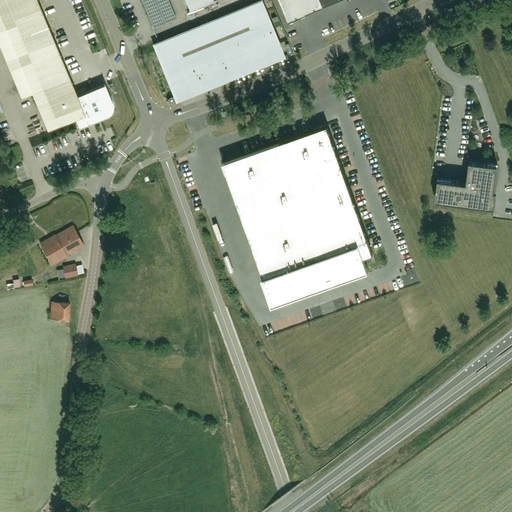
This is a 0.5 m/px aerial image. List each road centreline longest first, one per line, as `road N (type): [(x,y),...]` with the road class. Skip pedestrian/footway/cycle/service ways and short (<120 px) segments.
road 1 (unclassified): [(293,511),(152,127)]
road 2 (unclassified): [(49,511),(66,476),(103,185)]
road 3 (unclassified): [(152,127),(440,0)]
road 4 (unknown): [(412,13),(488,115),(505,208)]
road 5 (trunk): [(511,339),(368,453)]
road 6 (trunk): [(368,453),(511,354)]
road 7 (unclassified): [(152,127),(100,0)]
